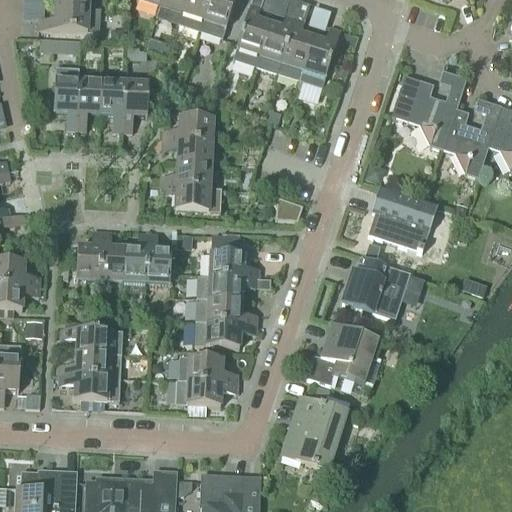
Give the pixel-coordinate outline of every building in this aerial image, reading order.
[(44,0),(24,2),(25,22),(45,21),(44,0)] [(87,14),(87,0),(54,0),(54,12),(87,14)] [(158,11),(161,0),(136,0),(135,4),(158,11)] [(175,31),(185,0),(161,0),(158,11),(158,12),(155,24),(175,31)] [(198,38),(209,0),(185,0),(175,31),(198,38)] [(220,45),(224,33),(235,2),(229,0),(209,0),(198,38),(220,45)] [(255,26),(263,2),(257,0),(251,0),(231,65),(254,72),(267,30),(255,26)] [(276,79),(300,6),(290,3),(280,34),(267,30),(254,72),(276,79)] [(299,40),(309,9),(300,6),(276,79),(297,86),(311,44),(299,40)] [(315,10),(308,27),(324,33),(331,16),(315,10)] [(87,15),(87,14),(54,12),(53,25),(37,25),(36,35),(98,38),(99,15),(87,15)] [(320,94),(339,36),(329,32),(324,48),(311,44),(297,86),(320,94)] [(53,46),(39,45),(39,57),(52,58),(53,46)] [(78,47),(69,47),(69,59),(77,60),(78,47)] [(77,87),(78,75),(54,74),(52,118),(66,119),(65,136),(75,136),(78,87),(77,87)] [(442,156),(455,116),(456,116),(466,85),(441,77),(438,89),(449,93),(444,108),(429,103),(433,92),(404,83),(390,124),(418,133),(428,152),(442,156)] [(175,85),(160,81),(156,91),(172,95),(175,85)] [(99,121),(100,88),(78,87),(75,136),(85,137),(86,120),(99,121)] [(120,138),(123,89),(100,88),(99,121),(112,122),(111,138),(120,138)] [(145,123),(147,90),(123,89),(120,138),(131,139),(132,123),(145,123)] [(488,153),(501,113),(477,105),(473,117),(484,121),(479,136),(464,131),(468,120),(456,116),(455,116),(442,156),(453,160),(464,180),(478,184),(488,153)] [(511,177),(511,129),(509,128),(511,119),(511,116),(501,113),(488,153),(499,157),(509,177),(511,177)] [(268,116),(265,127),(274,130),(276,130),(279,119),(268,116)] [(210,149),(212,125),(179,123),(178,137),(162,136),(161,147),(210,149)] [(209,172),(210,149),(161,147),(161,157),(177,157),(176,170),(209,172)] [(208,195),(209,172),(176,170),(176,183),(159,182),(159,192),(208,195)] [(379,189),(382,178),(380,173),(369,170),(364,184),(379,189)] [(0,189),(9,187),(7,178),(0,179),(0,189)] [(207,219),(208,195),(159,192),(158,202),(175,203),(174,217),(207,219)] [(421,259),(436,213),(378,195),(371,218),(374,219),(367,241),(421,259)] [(297,228),(301,212),(276,204),(274,227),(297,228)] [(447,232),(452,216),(438,211),(433,228),(447,232)] [(0,226),(9,224),(7,214),(0,215),(0,226)] [(0,236),(23,231),(21,222),(9,225),(9,224),(0,226),(0,236)] [(98,287),(101,238),(91,237),(90,254),(76,253),(75,286),(98,287)] [(121,288),(123,255),(110,255),(111,238),(101,238),(98,287),(121,288)] [(144,289),(147,240),(137,240),(136,256),(123,255),(121,288),(144,289)] [(147,240),(144,289),(168,291),(170,258),(156,257),(157,241),(147,240)] [(237,261),(238,245),(210,243),(208,283),(258,285),(258,275),(242,274),(242,261),(237,261)] [(368,250),(363,263),(374,267),(379,254),(368,250)] [(0,267),(16,269),(17,259),(0,257),(0,267)] [(394,325),(409,280),(360,264),(355,278),(350,277),(340,308),(394,325)] [(16,269),(0,267),(0,291),(38,293),(39,284),(22,283),(23,269),(16,269)] [(208,283),(197,283),(196,305),(240,308),(241,295),(269,296),(270,286),(258,285),(208,283)] [(38,304),(38,293),(0,291),(0,315),(21,317),(21,303),(38,304)] [(240,321),(240,308),(196,305),(195,328),(255,331),(256,321),(240,321)] [(26,324),(26,341),(43,342),(44,324),(26,324)] [(255,341),(255,331),(195,328),(193,352),(238,354),(239,341),(255,341)] [(375,364),(381,347),(330,330),(319,364),(313,362),(305,385),(329,392),(333,382),(362,392),(372,363),(375,364)] [(121,362),(122,339),(61,335),(60,346),(77,347),(76,360),(121,362)] [(17,397),(19,352),(0,351),(0,412),(2,413),(3,397),(17,397)] [(119,384),(121,362),(76,360),(75,373),(59,372),(58,382),(119,384)] [(221,366),(188,364),(178,364),(177,387),(236,390),(237,380),(220,379),(221,366)] [(118,409),(119,384),(58,382),(57,392),(74,393),(73,407),(118,409)] [(236,400),(236,390),(177,387),(175,387),(174,411),(219,413),(219,399),(236,400)] [(326,476),(345,419),(299,404),(294,420),(298,422),(294,431),(291,430),(280,461),(326,476)] [(74,511),(76,486),(55,485),(55,479),(20,477),(19,495),(15,494),(14,511),(74,511)] [(174,511),(176,482),(155,480),(154,495),(142,494),(143,487),(96,485),(96,489),(86,488),(84,511),(174,511)] [(223,487),(224,482),(200,481),(198,511),(201,511),(258,511),(260,484),(240,483),(240,485),(228,485),(228,488),(223,487)]
